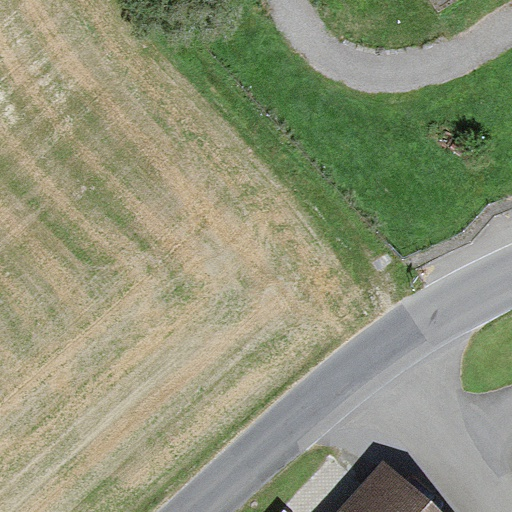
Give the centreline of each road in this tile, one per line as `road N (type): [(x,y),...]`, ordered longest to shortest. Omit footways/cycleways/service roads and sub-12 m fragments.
road 1 (tertiary): [(363,362),(196,511)]
road 2 (unclassified): [(363,362),(511,510)]
road 3 (tertiary): [(511,275),(363,362)]
